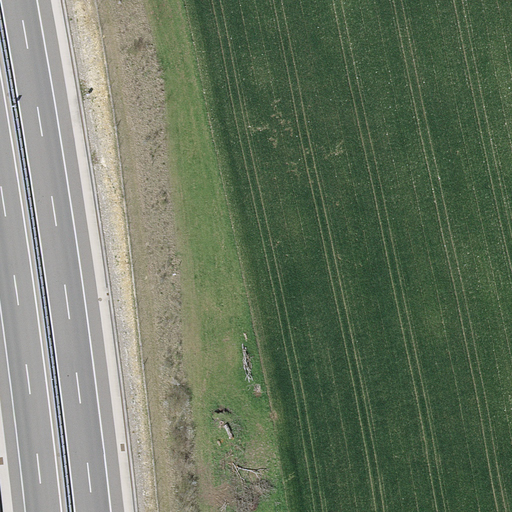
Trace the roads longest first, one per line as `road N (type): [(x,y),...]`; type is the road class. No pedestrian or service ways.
road 1 (motorway): [(91,511),(18,0)]
road 2 (motorway): [(0,181),(42,511)]
